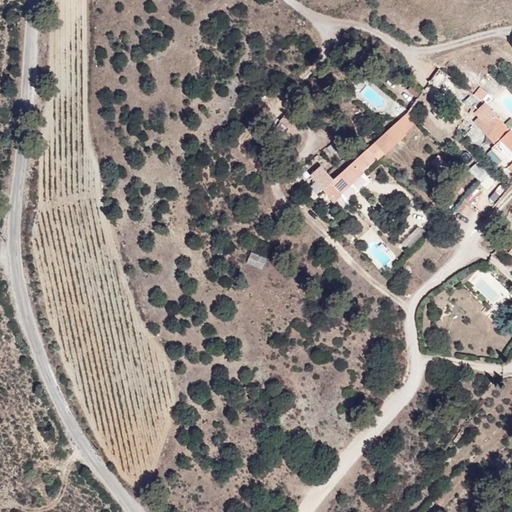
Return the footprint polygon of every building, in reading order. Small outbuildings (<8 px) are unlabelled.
[(438,70),(431,79),(438,84),(445,76),(438,70)] [(511,136),(451,76),(434,89),(511,162),(511,136)] [(287,112),(278,122),(290,139),(300,124),(287,112)] [(325,180),(313,191),(330,205),(396,144),(382,130),(325,180)] [(317,168),(300,174),(313,191),(325,180),(317,168)] [(251,250),(246,262),(262,268),(267,257),(251,250)]
